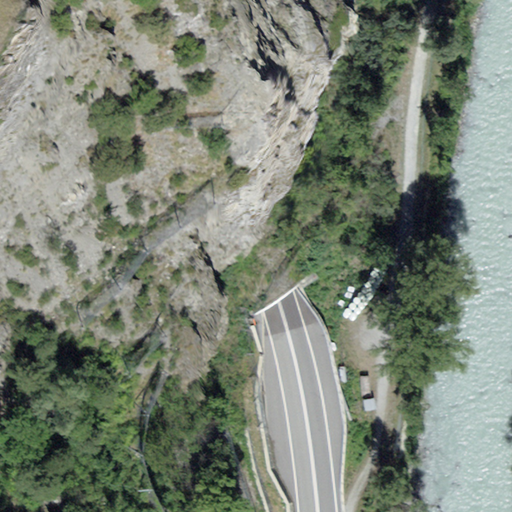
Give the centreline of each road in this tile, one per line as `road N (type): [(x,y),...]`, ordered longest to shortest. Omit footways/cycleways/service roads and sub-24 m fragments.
road 1 (trunk): [(317,511),(306,413),(278,298),(194,84),(138,0)]
road 2 (unclassified): [(430,0),(399,279)]
